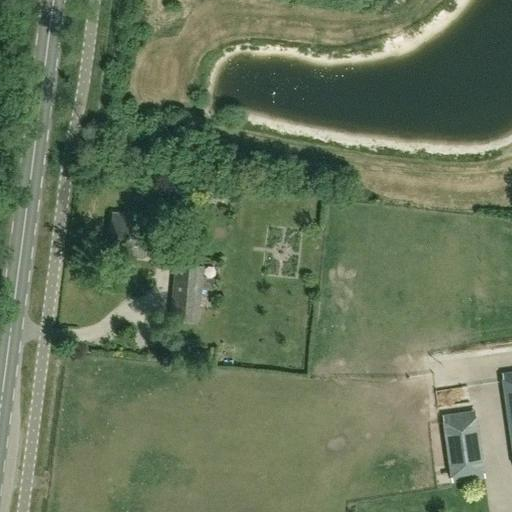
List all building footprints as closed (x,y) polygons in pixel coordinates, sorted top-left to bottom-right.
[(159,256),(162,223),(141,221),(141,217),(114,214),(111,252),(125,253),(125,256),(145,258),(145,254),(159,256)] [(197,321),(201,286),(212,287),(213,278),(201,277),(202,267),(176,264),(170,319),(197,321)] [(511,443),(511,378),(503,380),(511,443)] [(476,392),(444,394),(445,415),(478,413),(476,392)] [(444,422),(452,476),(484,472),(476,418),(444,422)]
